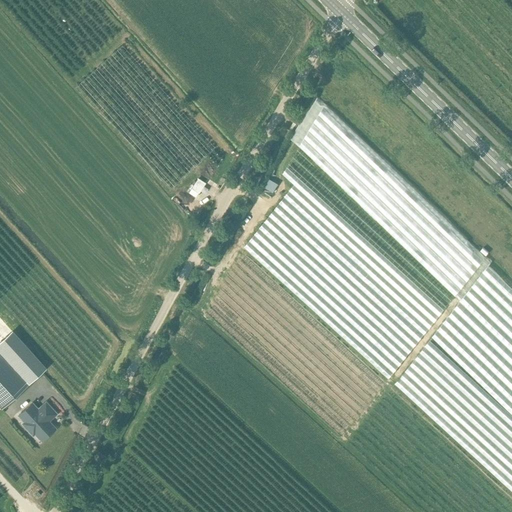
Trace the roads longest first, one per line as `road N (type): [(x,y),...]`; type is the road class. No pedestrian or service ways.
road 1 (unclassified): [(56,511),(192,259),(340,13)]
road 2 (primary): [(511,179),(340,13)]
